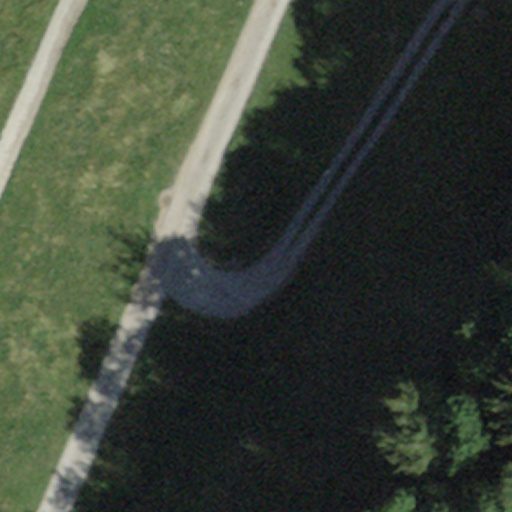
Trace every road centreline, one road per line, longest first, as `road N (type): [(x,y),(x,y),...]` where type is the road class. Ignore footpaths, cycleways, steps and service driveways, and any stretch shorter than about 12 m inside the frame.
road 1 (track): [(277,0),(55,511)]
road 2 (track): [(170,251),(200,280),(245,287),(288,261),(472,0)]
road 3 (track): [(75,0),(0,170)]
